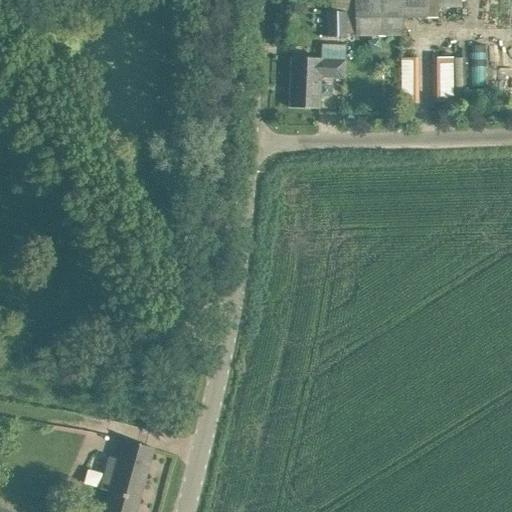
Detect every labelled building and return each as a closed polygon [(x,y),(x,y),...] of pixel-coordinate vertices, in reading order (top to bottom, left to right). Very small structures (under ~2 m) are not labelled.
[(331,0),(332,12),(327,12),(328,37),(346,36),(346,33),(402,33),(401,18),(425,18),(425,0),(331,0)] [(487,85),(488,45),(475,44),(474,85),(487,85)] [(345,48),(345,46),(322,45),(321,59),(291,57),(289,107),(319,109),(320,77),(344,78),(345,48)] [(463,100),(464,56),(437,55),(435,99),(463,100)] [(404,94),(422,95),(423,57),(404,56),(404,94)] [(47,421),(31,472),(77,486),(92,435),(47,421)] [(135,511),(153,448),(124,439),(115,475),(104,472),(100,489),(110,491),(104,511),(135,511)]
